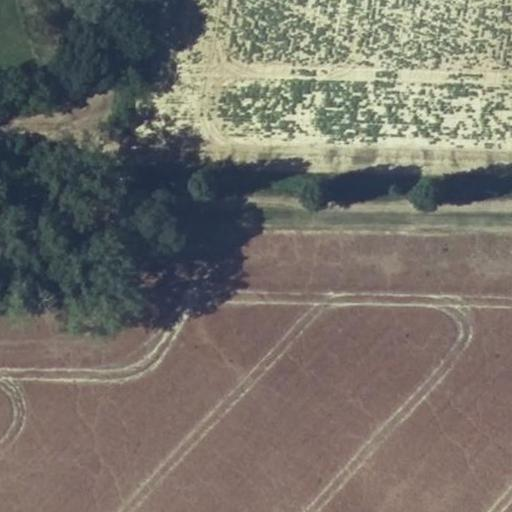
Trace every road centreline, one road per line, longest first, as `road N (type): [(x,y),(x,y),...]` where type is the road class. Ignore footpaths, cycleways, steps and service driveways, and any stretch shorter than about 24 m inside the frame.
road 1 (track): [(511,220),(121,219),(108,165)]
road 2 (track): [(108,165),(135,0)]
